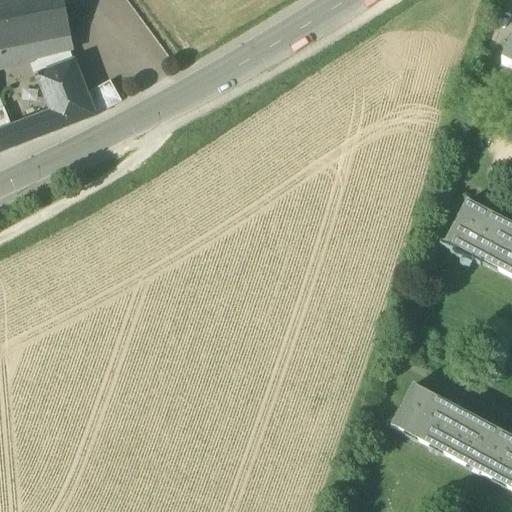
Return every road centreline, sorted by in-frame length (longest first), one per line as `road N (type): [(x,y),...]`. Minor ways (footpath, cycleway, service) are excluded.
road 1 (tertiary): [(0,185),(291,52),(362,0)]
road 2 (track): [(0,241),(137,161),(145,117)]
